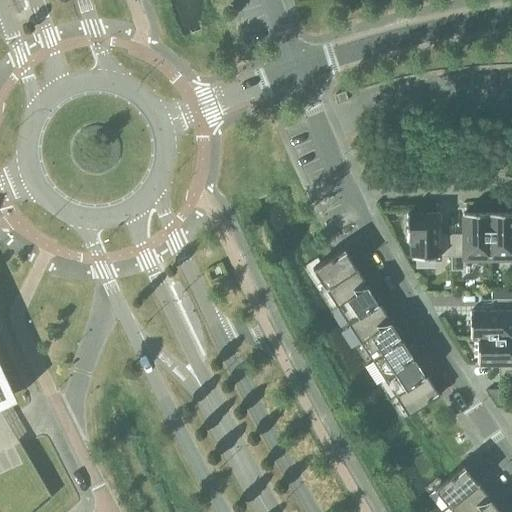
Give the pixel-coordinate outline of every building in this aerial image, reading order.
[(348,99),(347,97),(347,96),(346,94),(346,93),(345,93),(345,92),(344,92),(343,92),(335,95),(334,95),(334,96),(336,103),(337,103),(337,104),(338,104),(339,104),(347,101),(348,100),(348,99)] [(511,212),(489,213),(489,262),(511,261),(511,212)] [(451,257),(451,234),(439,234),(439,213),(407,213),(407,240),(412,240),(412,257),(451,257)] [(463,262),(489,262),(489,213),(463,213),(463,234),(451,234),(451,257),(463,257),(463,262)] [(325,288),(356,267),(344,248),(313,269),(325,288)] [(337,306),(368,285),(356,267),(325,288),(337,306)] [(349,324),(380,304),(368,285),(337,306),(349,324)] [(491,311),(470,311),(470,337),(511,337),(511,291),(491,292),(491,311)] [(361,342),(392,322),(380,304),(349,324),(361,342)] [(372,360),(404,340),(392,322),(361,342),(372,360)] [(511,337),(470,337),(470,338),(477,338),(477,363),(498,363),(498,376),(511,375),(511,337)] [(384,378),(415,358),(404,340),(372,360),(384,378)] [(396,396),(427,376),(415,358),(384,378),(396,396)] [(0,406),(17,398),(0,360),(0,406)] [(427,376),(396,396),(409,415),(440,395),(427,376)] [(449,506),(477,482),(463,465),(434,488),(449,506)] [(453,511),(475,511),(491,499),(477,482),(449,506),(453,511)] [(502,511),(491,499),(475,511),(502,511)]
